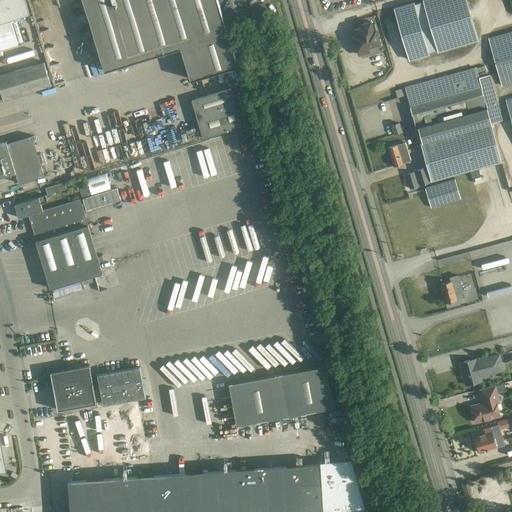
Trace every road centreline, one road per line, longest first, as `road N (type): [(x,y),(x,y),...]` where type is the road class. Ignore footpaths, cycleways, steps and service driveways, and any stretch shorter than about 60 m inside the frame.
road 1 (primary): [(291,0),(445,511)]
road 2 (primary): [(454,511),(305,0)]
road 3 (unclassified): [(0,499),(23,498),(34,485),(0,321)]
